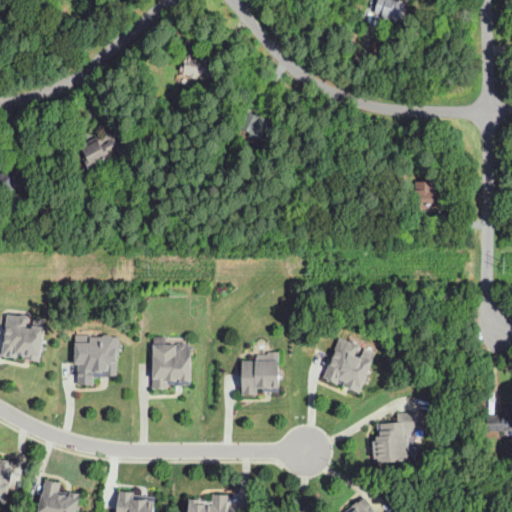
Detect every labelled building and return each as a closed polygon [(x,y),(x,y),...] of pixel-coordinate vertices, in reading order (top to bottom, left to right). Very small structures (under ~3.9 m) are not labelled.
[(0,0),(9,0),(10,12),(0,12),(0,0)] [(403,24),(392,21),(383,19),(384,16),(374,13),(377,0),(397,0),(405,2),(406,1),(410,3),(407,14),(405,13),(403,24)] [(199,79),(197,79),(189,77),(190,76),(184,75),(184,73),(181,72),(182,62),(184,63),(185,59),(187,59),(188,52),(212,57),(210,65),(213,66),(211,77),(200,75),(199,79)] [(262,138),(256,135),(241,127),(249,111),(270,122),(262,138)] [(94,166),(83,147),(98,139),(97,137),(101,135),(103,137),(117,129),(131,154),(117,162),(113,155),(94,166)] [(13,195),(5,194),(0,193),(0,171),(12,173),(17,174),(13,195)] [(418,209),(418,205),(411,205),(410,192),(413,192),(413,187),(415,187),(415,181),(433,181),(434,191),(439,191),(439,198),(440,198),(440,208),(418,209)] [(367,228),(362,222),(368,217),(373,222),(367,228)] [(7,342),(11,301),(23,303),(25,301),(30,302),(31,304),(31,307),(29,309),(28,315),(36,316),(36,313),(47,314),(45,331),(46,333),(46,338),(44,340),(43,348),(33,347),(33,346),(27,345),(28,342),(20,341),(20,344),(7,342)] [(23,315),(0,312),(0,355),(31,359),(34,327),(22,326),(23,315)] [(79,356),(79,340),(93,340),(93,334),(106,334),(106,333),(114,333),(114,335),(120,335),(120,354),(119,354),(119,373),(110,373),(110,379),(104,379),(104,375),(96,375),(96,382),(82,382),(82,360),(79,360),(79,356)] [(185,383),(185,389),(180,389),(179,383),(178,383),(178,382),(171,382),(171,385),(167,386),(158,386),(158,334),(188,334),(188,340),(189,342),(193,342),(194,378),(194,382),(186,382),(186,383),(185,383)] [(360,340),(360,342),(359,345),(357,346),(355,352),(363,355),(364,352),(373,356),(367,372),(368,374),(367,379),(364,380),(361,389),(351,385),(352,384),(346,382),(340,378),(339,379),(331,376),(331,374),(327,372),(342,334),(353,339),(355,338),(360,340)] [(243,359),(280,359),(281,389),(244,390),(243,359)] [(511,432),(487,433),(487,426),(487,415),(501,415),(501,407),(511,407),(511,432)] [(403,419),(403,410),(426,409),(427,425),(411,426),(413,445),(418,445),(419,447),(420,451),(418,453),(419,457),(385,460),(384,455),(381,456),(380,451),(380,445),(380,440),(379,438),(383,438),(383,433),(384,433),(383,420),(384,420),(403,419)] [(0,449),(5,451),(5,450),(14,452),(13,454),(17,455),(9,499),(9,495),(0,493),(0,449)] [(43,511),(46,497),(43,496),(44,492),(47,493),(51,473),(64,476),(62,485),(69,486),(75,487),(75,486),(84,488),(78,511),(43,511)] [(121,511),(123,493),(123,492),(124,486),(137,488),(137,491),(144,492),(144,490),(145,490),(145,492),(150,493),(151,491),(152,491),(152,493),(158,494),(156,511),(121,511)] [(203,502),(208,503),(216,504),(217,492),(230,493),(229,511),(193,511),(194,497),(195,497),(197,495),(200,495),(201,497),(203,497),(203,502)] [(377,511),(349,511),(351,511),(356,507),(356,506),(357,506),(356,505),(363,499),(364,501),(367,498),(377,511)]
